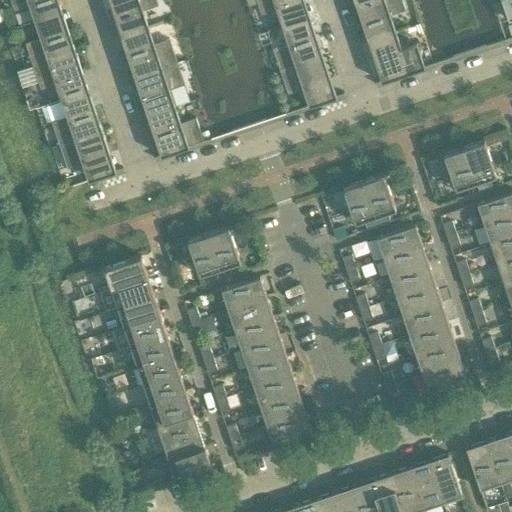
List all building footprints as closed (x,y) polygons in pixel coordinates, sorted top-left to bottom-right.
[(63,9),(59,0),(12,0),(15,7),(31,1),(36,18),(63,9)] [(157,0),(110,0),(121,33),(148,24),(142,8),(158,2),(157,0)] [(283,23),(310,14),(305,0),(258,0),(262,12),(278,6),(283,23)] [(369,38),(387,32),(395,29),(390,13),(406,7),(403,0),(355,0),(363,22),(369,38)] [(511,0),(503,0),(509,17),(511,15),(511,0)] [(26,40),(34,63),(76,49),(63,9),(36,18),(42,35),(26,40)] [(281,68),(323,54),(310,14),(283,23),(289,40),(273,45),(281,68)] [(167,20),(152,23),(156,39),(171,35),(167,20)] [(121,33),(135,73),(177,59),(169,36),(154,41),(148,24),(121,33)] [(417,41),(401,46),(395,29),(387,32),(369,38),(382,79),(425,64),(417,41)] [(76,49),(34,63),(41,86),(57,81),(63,97),(89,88),(90,88),(76,49)] [(310,103),(337,94),(323,54),(281,68),(288,91),(304,86),(310,103)] [(177,59),(135,73),(147,113),(175,104),(169,87),(185,82),(177,59)] [(52,119),(60,142),(103,128),(89,88),(63,97),(68,114),(52,119)] [(147,113),(161,153),(204,138),(196,115),(180,120),(175,104),(147,113)] [(103,128),(60,142),(68,165),(84,160),(90,177),(116,168),(103,128)] [(485,137),(464,144),(476,180),(497,173),(485,137)] [(476,180),(464,144),(444,150),(456,187),(476,180)] [(384,170),(364,177),(376,215),(397,208),(393,198),(384,170)] [(352,212),(353,212),(356,222),(376,215),(364,177),(343,184),(344,187),(332,191),(337,207),(350,203),(352,212)] [(511,188),(477,201),(484,221),(511,211),(511,188)] [(511,211),(484,221),(490,240),(511,232),(511,211)] [(443,221),(447,233),(456,230),(452,218),(443,221)] [(377,234),(383,254),(422,241),(415,221),(377,234)] [(229,223),(208,229),(220,266),(242,259),(229,223)] [(220,266),(208,229),(188,236),(200,272),(220,266)] [(456,230),(447,233),(451,245),(460,242),(456,230)] [(511,232),(490,240),(497,260),(511,254),(511,232)] [(383,254),(390,274),(429,261),(422,241),(383,254)] [(105,264),(111,284),(148,272),(141,252),(105,264)] [(342,255),(346,267),(356,263),(352,252),(342,255)] [(511,254),(497,260),(503,279),(511,276),(511,254)] [(456,260),(460,272),(469,269),(465,257),(456,260)] [(390,274),(396,293),(435,280),(429,261),(390,274)] [(356,263),(346,267),(351,279),(360,276),(356,263)] [(469,269),(460,272),(464,284),(473,281),(469,269)] [(111,284),(118,304),(154,292),(148,272),(111,284)] [(221,286),(228,306),(267,293),(260,273),(221,286)] [(511,276),(503,279),(510,298),(511,297),(511,276)] [(396,293),(403,313),(442,300),(435,280),(396,293)] [(355,294),(359,306),(369,302),(365,291),(355,294)] [(118,304),(124,323),(161,311),(154,292),(118,304)] [(228,306),(234,326),(273,313),(267,293),(228,306)] [(469,299),(473,311),(482,308),(478,296),(469,299)] [(403,313),(409,332),(448,319),(442,300),(403,313)] [(369,302),(359,306),(363,318),(373,315),(369,302)] [(187,307),(191,319),(200,316),(196,304),(187,307)] [(482,308),(473,311),(477,323),(486,320),(482,308)] [(124,323),(131,343),(167,330),(161,311),(124,323)] [(212,313),(201,317),(204,328),(205,331),(216,327),(212,313)] [(234,326),(241,345),(280,332),(273,313),(234,326)] [(200,316),(191,319),(195,331),(204,328),(201,317),(200,316)] [(409,332),(416,352),(455,339),(448,319),(409,332)] [(368,333),(372,345),(382,341),(378,329),(368,333)] [(131,343),(137,362),(174,350),(167,330),(131,343)] [(241,345),(247,365),(286,352),(280,332),(241,345)] [(482,338),(486,350),(496,347),(491,334),(482,338)] [(416,352),(422,371),(461,358),(455,339),(416,352)] [(382,341),(372,345),(376,357),(386,353),(382,341)] [(200,346),(204,358),(213,355),(209,343),(200,346)] [(496,347),(486,350),(490,362),(499,358),(496,347)] [(137,362),(144,381),(180,369),(174,350),(137,362)] [(247,365),(254,384),(293,371),(286,352),(247,365)] [(213,355),(204,358),(208,370),(217,367),(213,355)] [(461,358),(422,371),(429,391),(468,378),(461,358)] [(381,371),(385,384),(395,380),(391,368),(381,371)] [(144,381),(150,401),(187,388),(180,369),(144,381)] [(254,384),(261,404),(299,391),(293,371),(254,384)] [(395,380),(385,384),(389,395),(399,392),(395,380)] [(213,385),(217,397),(226,394),(222,381),(213,385)] [(150,401),(157,420),(193,408),(187,388),(150,401)] [(261,404),(267,423),(306,410),(299,391),(261,404)] [(226,394),(217,397),(221,409),(230,406),(226,394)] [(157,420),(169,456),(205,444),(193,408),(157,420)] [(306,410),(267,423),(274,443),(313,430),(306,410)] [(226,423),(230,436),(239,433),(235,420),(226,423)] [(500,480),(511,475),(511,450),(506,431),(495,435),(496,437),(489,440),(488,437),(486,438),(500,480)] [(239,433),(230,436),(234,447),(243,444),(239,433)] [(480,486),(500,480),(486,438),(466,445),(480,486)] [(205,444),(169,456),(176,476),(212,464),(205,444)] [(448,450),(428,457),(442,499),(462,492),(448,450)] [(410,463),(409,464),(422,506),(442,499),(428,457),(418,461),(418,463),(411,466),(410,463)] [(391,470),(389,470),(403,511),(422,506),(409,464),(398,467),(399,470),(391,472),(391,470)] [(371,476),(370,477),(381,511),(403,511),(389,470),(379,474),(380,476),(372,479),(371,476)] [(352,483),(351,483),(360,511),(381,511),(370,477),(360,480),(360,483),(353,485),(352,483)] [(333,489),(331,490),(338,511),(360,511),(351,483),(340,487),(341,489),(333,492),(333,489)] [(313,496),(312,496),(317,511),(338,511),(331,490),(321,493),(322,496),(314,498),(313,496)] [(294,502),(292,503),(295,511),(317,511),(312,496),(302,500),(302,502),(295,505),(294,502)] [(511,511),(508,504),(507,498),(498,501),(499,503),(487,507),(488,509),(497,511),(511,511)] [(274,509),(272,510),(272,511),(295,511),(292,503),(282,506),(282,509),(275,511),(274,509)]
